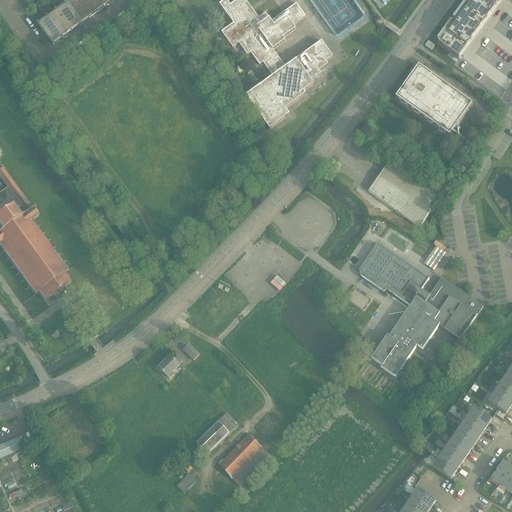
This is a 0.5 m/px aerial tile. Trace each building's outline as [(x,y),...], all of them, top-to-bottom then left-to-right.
[(75,0),(69,0),(64,4),(78,23),(87,17),(75,0)] [(89,0),(75,0),(87,17),(97,10),(89,0)] [(102,0),(89,0),(97,10),(105,3),(102,0)] [(262,63),(273,77),(246,97),(269,130),(285,118),(289,115),(285,109),(295,103),(304,96),(306,94),(304,92),(314,84),(312,81),(322,74),(320,71),(328,65),(326,62),(333,57),(321,42),(285,68),(272,50),(285,41),(283,38),(296,29),(293,26),(305,17),(296,4),(271,22),(265,13),(258,18),(245,0),(233,0),(233,1),(234,2),(230,5),(226,0),(225,0),(219,4),(233,24),(221,32),(232,48),(238,43),(247,55),(250,53),(259,66),(262,63)] [(511,0),(469,0),(438,43),(459,58),(502,0),(511,0)] [(64,4),(55,10),(70,30),(78,23),(64,4)] [(55,10),(47,16),(61,36),(70,30),(55,10)] [(47,16),(37,23),(52,43),(61,36),(47,16)] [(168,23),(156,31),(173,53),(184,45),(168,23)] [(156,31),(145,39),(162,61),(173,53),(156,31)] [(145,39),(134,47),(150,70),(162,61),(145,39)] [(428,42),(425,47),(431,51),(434,46),(428,42)] [(134,47),(122,55),(139,78),(150,70),(134,47)] [(122,55),(111,64),(128,86),(139,78),(122,55)] [(111,64),(100,72),(116,94),(128,86),(111,64)] [(191,67),(186,71),(189,76),(195,72),(191,67)] [(449,138),(472,106),(419,67),(396,99),(449,138)] [(186,71),(180,75),(183,80),(189,76),(186,71)] [(196,75),(191,79),(194,84),(200,79),(196,75)] [(191,79),(185,83),(189,88),(194,84),(191,79)] [(169,84),(163,88),(166,93),(172,89),(169,84)] [(163,88),(157,92),(161,97),(166,93),(163,88)] [(174,91),(168,95),(172,100),(177,96),(174,91)] [(219,93),(208,101),(224,124),(235,116),(219,93)] [(168,95),(162,99),(166,104),(172,100),(168,95)] [(146,100),(140,104),(144,109),(149,105),(146,100)] [(208,101),(196,109),(213,132),(224,124),(208,101)] [(140,104),(134,108),(138,113),(144,109),(140,104)] [(151,107),(145,111),(149,116),(155,112),(151,107)] [(196,109),(185,117),(201,140),(213,132),(196,109)] [(145,111),(140,116),(143,120),(149,116),(145,111)] [(185,117),(174,126),(190,148),(201,140),(185,117)] [(174,126),(162,134),(179,156),(190,148),(174,126)] [(232,133),(227,146),(250,156),(259,134),(248,129),(244,138),(232,133)] [(162,134),(151,142),(167,165),(179,156),(162,134)] [(227,146),(221,161),(244,170),(250,156),(227,146)] [(221,161),(215,174),(228,179),(225,187),(235,192),(244,170),(221,161)] [(368,192),(405,218),(419,228),(438,202),(440,199),(389,163),(389,164),(368,192)] [(0,248),(34,296),(38,293),(44,301),(46,300),(71,282),(64,274),(68,271),(31,221),(38,217),(32,210),(35,207),(34,206),(31,209),(0,165),(0,248)] [(163,175),(135,179),(138,195),(166,192),(163,175)] [(206,186),(195,195),(211,215),(229,201),(222,191),(214,197),(206,186)] [(166,192),(138,195),(140,212),(168,209),(166,192)] [(195,195),(182,205),(198,225),(211,215),(195,195)] [(182,205),(171,213),(180,224),(173,230),(180,239),(198,225),(182,205)] [(123,217),(118,221),(122,226),(127,222),(123,217)] [(150,230),(139,238),(155,258),(173,244),(166,235),(159,241),(150,230)] [(270,237),(262,245),(277,260),(285,251),(270,237)] [(433,269),(446,248),(437,242),(424,263),(433,269)] [(395,378),(401,370),(417,347),(423,350),(439,326),(461,341),(477,317),(479,314),(484,307),(472,300),(469,298),(441,279),(430,296),(421,290),(429,279),(428,279),(424,276),(411,267),(405,263),(378,244),(359,271),(359,272),(360,276),(360,277),(361,277),(384,293),(386,290),(410,307),(395,329),(393,328),(381,346),(375,355),(372,360),(374,361),(382,367),(381,368),(393,377),(395,378)] [(262,245),(252,255),(267,270),(277,260),(262,245)] [(295,252),(291,256),(296,260),(299,255),(295,252)] [(252,255),(243,265),(259,281),(260,281),(258,280),(258,279),(267,270),(252,255)] [(243,265),(234,273),(250,288),(251,290),(259,281),(243,265)] [(204,297),(202,299),(203,299),(216,313),(217,313),(220,316),(221,315),(225,312),(230,307),(227,304),(212,289),(204,297)] [(256,292),(252,296),(256,300),(260,296),(256,292)] [(365,306),(369,299),(357,293),(353,300),(365,306)] [(203,299),(197,306),(210,319),(216,313),(203,299)] [(197,306),(190,312),(204,325),(210,319),(197,306)] [(190,312),(184,318),(197,332),(204,325),(190,312)] [(234,313),(230,316),(234,321),(238,317),(234,313)] [(230,316),(225,321),(229,325),(234,321),(230,316)] [(184,318),(178,325),(191,338),(197,332),(184,318)] [(238,321),(235,324),(241,331),(244,327),(238,321)] [(223,323),(219,327),(223,331),(227,327),(223,323)] [(176,327),(169,334),(182,347),(189,341),(176,327)] [(219,327),(214,331),(218,335),(223,331),(219,327)] [(169,334),(162,340),(175,354),(182,347),(169,334)] [(210,335),(205,339),(209,343),(214,339),(210,335)] [(205,339),(201,343),(205,348),(209,343),(205,339)] [(162,340),(155,346),(168,360),(175,354),(162,340)] [(245,357),(242,359),(250,368),(269,350),(261,342),(245,357)] [(155,346),(149,352),(161,366),(168,360),(155,346)] [(269,350),(250,368),(253,365),(254,365),(261,372),(260,372),(259,374),(276,358),(269,350)] [(193,351),(188,355),(192,359),(197,355),(193,351)] [(149,352),(142,359),(155,372),(161,366),(149,352)] [(188,355),(184,359),(188,363),(192,359),(188,355)] [(276,358),(259,374),(267,382),(284,366),(276,358)] [(179,363),(175,367),(179,371),(184,367),(179,363)] [(438,370),(429,364),(416,384),(424,389),(438,370)] [(243,366),(238,371),(242,375),(247,371),(243,366)] [(284,366),(267,382),(274,390),(275,389),(291,374),(284,366)] [(175,367),(171,371),(175,375),(179,371),(175,367)] [(124,371),(107,381),(111,386),(111,387),(114,391),(114,392),(136,379),(135,378),(130,370),(129,368),(124,371)] [(232,369),(228,373),(232,377),(236,373),(232,369)] [(247,371),(242,375),(246,379),(251,375),(247,371)] [(503,380),(511,386),(511,375),(508,372),(503,380)] [(166,375),(161,380),(165,384),(170,380),(166,375)] [(156,378),(152,382),(156,387),(160,383),(156,378)] [(136,379),(114,392),(115,393),(116,392),(122,400),(140,389),(134,381),(135,380),(136,380),(136,379)] [(220,380),(215,384),(219,389),(224,385),(220,380)] [(498,387),(511,396),(511,386),(503,380),(498,387)] [(257,382),(253,386),(257,391),(261,387),(257,382)] [(215,384),(211,388),(215,393),(219,389),(215,384)] [(236,389),(235,390),(253,409),(257,405),(258,405),(261,402),(260,402),(262,400),(247,385),(239,393),(239,392),(236,389)] [(261,387),(257,391),(261,395),(265,391),(261,387)] [(493,395),(511,407),(511,404),(511,396),(498,387),(493,395)] [(140,389),(122,400),(128,410),(146,399),(140,389)] [(235,390),(227,397),(245,416),(245,415),(246,416),(249,413),(249,412),(253,409),(235,390)] [(505,414),(511,407),(493,395),(488,402),(505,414)] [(203,396),(198,400),(202,404),(207,400),(203,396)] [(219,405),(236,424),(237,423),(238,424),(241,421),(240,420),(245,416),(227,397),(227,398),(228,399),(221,406),(219,405)] [(58,412),(56,413),(62,424),(64,423),(65,424),(68,429),(77,424),(74,419),(74,418),(86,411),(80,400),(58,412)] [(198,400),(194,404),(198,408),(202,404),(198,400)] [(219,405),(210,413),(228,432),(229,431),(229,432),(233,429),(232,428),(236,424),(219,405)] [(468,416),(486,428),(491,420),(473,408),(468,416)] [(186,411),(182,415),(186,420),(190,416),(186,411)] [(210,413),(202,420),(219,439),(220,439),(221,439),(224,436),(228,432),(210,413)] [(182,415),(177,419),(181,424),(186,420),(182,415)] [(463,423),(481,435),(486,428),(468,416),(463,423)] [(194,428),(211,447),(215,443),(216,444),(219,441),(219,440),(219,439),(202,420),(201,421),(204,424),(205,425),(197,432),(197,431),(194,428)] [(458,430),(475,442),(481,435),(463,423),(458,430)] [(80,425),(69,432),(78,448),(76,449),(76,450),(100,437),(94,426),(84,431),(83,431),(80,425)] [(171,425),(166,429),(170,434),(175,430),(171,425)] [(194,428),(185,436),(188,440),(202,455),(204,454),(204,455),(207,452),(207,451),(211,447),(194,428)] [(453,438),(470,450),(475,442),(458,430),(453,438)] [(243,487),(272,456),(248,433),(219,465),(243,487)] [(356,434),(347,443),(366,462),(375,453),(372,450),(372,449),(377,445),(369,437),(364,442),(356,434)] [(169,436),(151,447),(157,457),(175,446),(169,436)] [(0,458),(25,448),(20,437),(0,445),(0,458)] [(100,437),(76,450),(82,461),(84,460),(87,466),(99,460),(96,454),(106,448),(100,437)] [(448,445),(465,457),(470,450),(453,438),(448,445)] [(347,443),(338,452),(346,460),(346,461),(342,466),(351,475),(364,461),(366,462),(347,443)] [(443,453),(460,465),(465,457),(448,445),(443,453)] [(175,446),(157,457),(162,466),(161,466),(160,467),(161,467),(182,454),(182,453),(181,454),(180,454),(175,446)] [(438,460),(455,472),(460,465),(443,453),(438,460)] [(182,454),(161,467),(161,468),(164,472),(164,473),(167,478),(184,468),(189,465),(187,462),(183,455),(182,454)] [(112,460),(89,472),(96,485),(119,473),(112,460)] [(450,480),(455,472),(438,460),(432,468),(450,480)] [(490,479),(498,484),(510,467),(503,462),(490,479)] [(327,464),(318,473),(337,492),(346,483),(343,480),(343,479),(348,475),(340,467),(336,472),(335,472),(327,464)] [(511,468),(510,467),(498,484),(506,490),(511,480),(511,468)] [(119,473),(96,485),(102,496),(125,484),(119,473)] [(177,485),(184,493),(197,481),(190,473),(177,485)] [(318,473),(309,482),(318,490),(317,491),(313,495),(320,503),(325,498),(326,498),(327,499),(335,491),(337,492),(318,473)] [(76,480),(71,482),(74,488),(79,485),(76,480)] [(125,484),(102,496),(108,507),(131,495),(125,484)] [(412,497),(430,509),(435,502),(418,490),(412,497)] [(298,494),(289,503),(297,511),(316,511),(314,510),(314,509),(319,505),(311,497),(307,502),(306,502),(298,494)] [(131,495),(108,507),(110,511),(125,511),(137,506),(131,495)] [(87,497),(82,500),(85,505),(90,502),(87,497)] [(407,505),(417,511),(428,511),(430,509),(412,497),(407,505)] [(90,502),(85,505),(87,511),(93,508),(90,502)] [(297,511),(289,503),(280,511),(297,511)]
